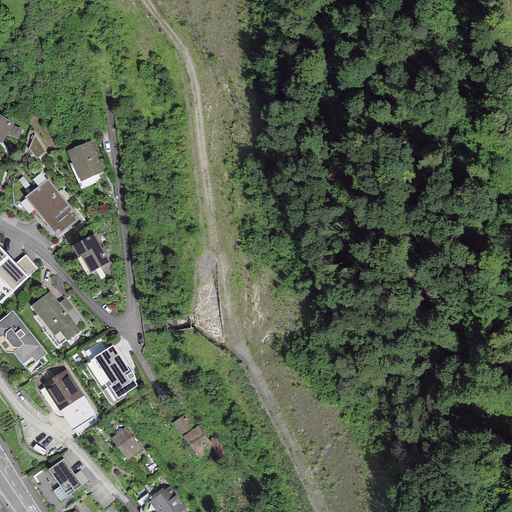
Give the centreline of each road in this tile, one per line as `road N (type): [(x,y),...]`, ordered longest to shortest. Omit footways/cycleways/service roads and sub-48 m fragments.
road 1 (track): [(147,0),(193,76),(241,345),(323,511)]
road 2 (residential): [(0,224),(35,243),(103,316),(133,324),(109,133)]
